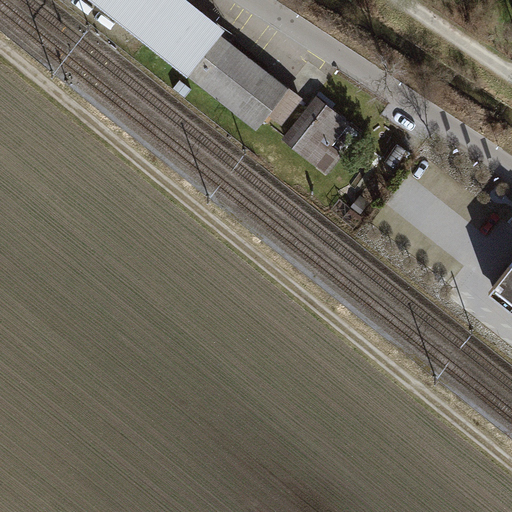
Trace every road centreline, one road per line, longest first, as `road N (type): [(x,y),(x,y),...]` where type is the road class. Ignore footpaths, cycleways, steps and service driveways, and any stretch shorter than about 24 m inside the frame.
road 1 (track): [(511,464),(0,49)]
road 2 (tertiary): [(251,0),(511,169)]
